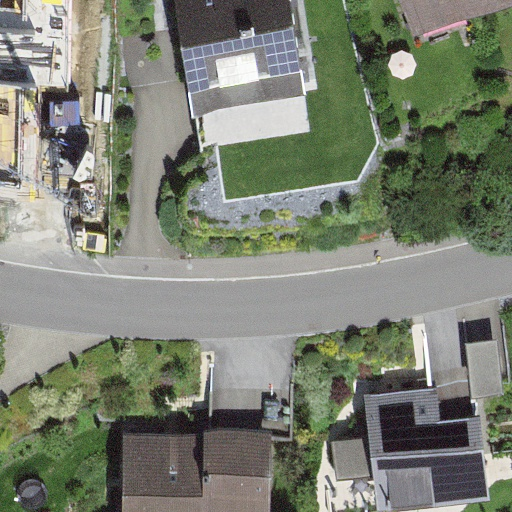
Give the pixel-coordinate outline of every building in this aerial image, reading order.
[(183,0),(167,3),(189,141),(305,122),(285,0),(183,0)] [(511,0),(390,0),(413,66),(511,31),(511,0)] [(0,110),(73,112),(76,6),(0,3),(0,110)] [(358,412),(369,511),(487,511),(478,432),(436,436),(432,403),(358,412)] [(117,451),(115,511),(264,511),(265,453),(117,451)]
